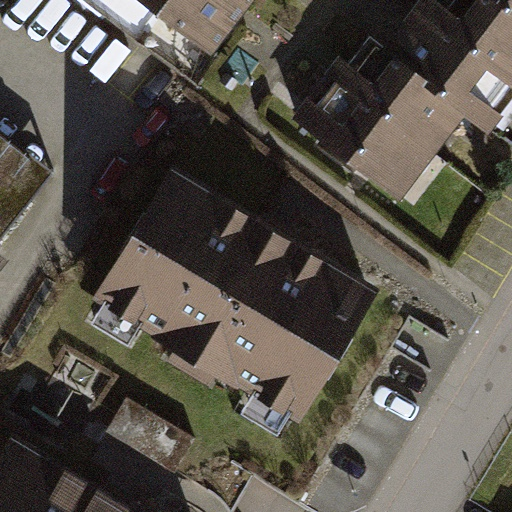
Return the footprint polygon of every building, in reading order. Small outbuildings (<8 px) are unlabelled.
[(132,0),(211,58),(242,17),(219,0),(132,0)] [(219,0),(242,17),(253,0),(219,0)] [(511,81),(511,20),(484,0),(441,0),(428,19),(511,81)] [(511,0),(484,0),(511,20),(511,0)] [(511,149),(511,147),(511,81),(428,19),(395,63),(483,128),(511,149)] [(453,168),(483,128),(395,63),(368,43),(338,83),(453,168)] [(421,212),(453,168),(338,83),(305,127),(421,212)] [(0,275),(2,273),(0,271),(0,248),(51,182),(0,143),(0,275)] [(87,304),(301,425),(378,291),(164,169),(87,304)] [(139,511),(0,432),(0,511),(139,511)]
